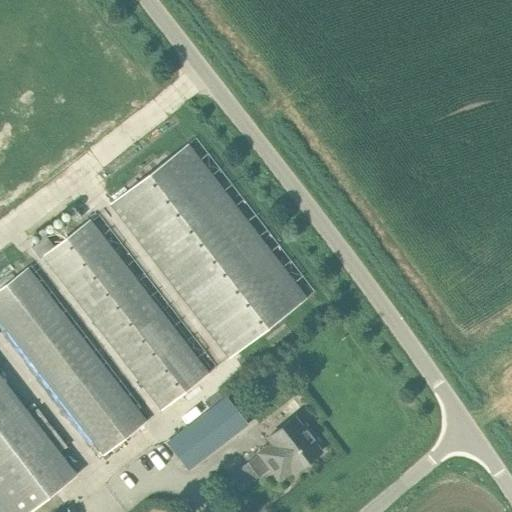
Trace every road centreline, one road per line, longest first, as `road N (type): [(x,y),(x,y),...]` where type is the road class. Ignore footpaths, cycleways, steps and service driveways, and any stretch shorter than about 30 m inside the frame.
road 1 (unclassified): [(467,432),(147,0)]
road 2 (unclassified): [(374,511),(467,432)]
